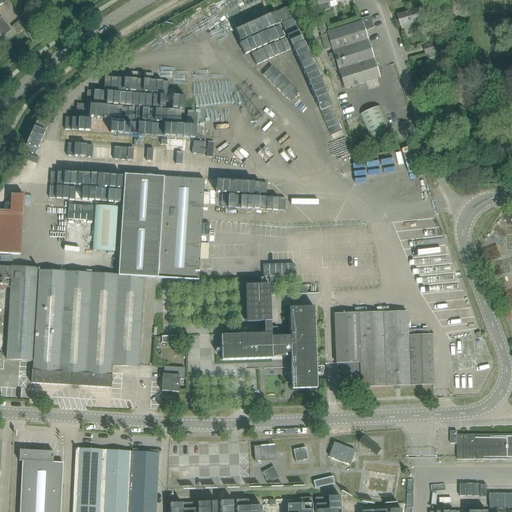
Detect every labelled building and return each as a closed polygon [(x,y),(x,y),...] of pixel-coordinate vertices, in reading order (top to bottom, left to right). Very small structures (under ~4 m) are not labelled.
[(315,0),(319,12),(329,9),(327,2),(333,0),(315,0)] [(398,16),(403,33),(427,25),(422,8),(398,16)] [(242,54),(287,36),(303,77),(311,74),(312,77),(316,75),(293,18),(284,21),(280,9),(228,30),(233,44),(238,42),(242,54)] [(327,34),(320,36),(325,51),(331,48),(333,52),(328,54),(331,63),(332,62),(334,68),(337,67),(344,89),(379,78),(365,31),(374,28),(370,16),(360,19),(361,21),(326,32),(327,34)] [(317,23),(320,31),(325,29),(323,21),(317,23)] [(0,44),(4,41),(2,38),(2,37),(1,36),(8,30),(2,22),(0,23),(0,44)] [(423,46),(426,55),(442,50),(439,42),(423,46)] [(248,61),(284,96),(293,87),(256,52),(248,61)] [(167,95),(167,80),(104,77),(104,91),(87,90),(86,103),(128,105),(127,120),(77,118),(77,131),(135,133),(135,120),(148,121),(147,135),(160,135),(161,122),(183,123),(182,140),(170,139),(169,145),(185,146),(184,152),(191,152),(193,110),(181,110),(182,95),(167,95)] [(342,134),(326,80),(315,83),(330,137),(342,134)] [(360,115),(372,143),(392,134),(380,106),(360,115)] [(129,145),(66,144),(66,156),(102,157),(102,158),(129,159),(129,145)] [(151,161),(161,161),(161,148),(154,148),(154,155),(151,155),(151,161)] [(198,280),(203,204),(204,180),(164,177),(124,174),(118,276),(39,271),(39,269),(0,266),(0,279),(11,280),(6,359),(33,361),(32,370),(31,383),(71,386),(70,389),(78,389),(78,386),(111,388),(112,375),(111,375),(112,366),(138,367),(144,277),(198,280)] [(0,253),(20,255),(24,195),(11,194),(10,211),(0,210),(0,253)] [(67,215),(67,200),(52,200),(51,215),(67,215)] [(92,251),(115,251),(116,206),(93,206),(92,251)] [(265,264),(266,277),(293,276),(292,263),(265,264)] [(316,366),(314,307),(289,308),(290,336),(277,337),(277,334),(271,334),(269,285),(244,286),(246,322),(264,322),(264,334),(221,335),(222,361),(272,359),(272,356),(285,357),(285,358),(285,359),(286,359),(287,359),(288,359),(288,358),(289,358),(289,357),(290,357),(291,390),(317,389),(316,366)] [(341,373),(343,373),(343,383),(347,387),(361,386),(361,387),(433,384),(432,335),(427,335),(427,329),(407,330),(407,312),(334,315),(336,363),(337,363),(337,370),(341,373)] [(161,391),(178,392),(179,379),(184,379),(184,368),(163,367),(163,375),(162,375),(161,391)] [(450,432),(451,443),(451,444),(457,444),(457,460),(511,459),(511,434),(457,435),(457,432),(450,432)] [(360,453),(376,452),(375,441),(359,442),(360,453)] [(335,443),(331,455),(343,459),(347,447),(335,443)] [(295,461),(307,458),(305,446),(292,449),(295,461)] [(22,461),(19,511),(60,511),(63,463),(53,462),(53,452),(39,451),(39,447),(34,447),(34,451),(19,450),(19,461),(22,461)] [(76,459),(73,511),(127,511),(131,452),(77,449),(76,459)] [(131,452),(127,511),(155,511),(156,501),(158,453),(131,452)] [(273,466),(262,471),(267,483),(278,478),(273,466)] [(391,499),(394,474),(363,470),(359,495),(391,499)] [(311,478),(313,489),(336,485),(334,474),(311,478)] [(474,510),(426,511),(511,511),(511,495),(473,475),(457,487),(474,510)] [(465,497),(452,499),(454,509),(466,507),(465,497)] [(313,499),(242,500),(241,511),(303,511),(314,511),(313,499)]
